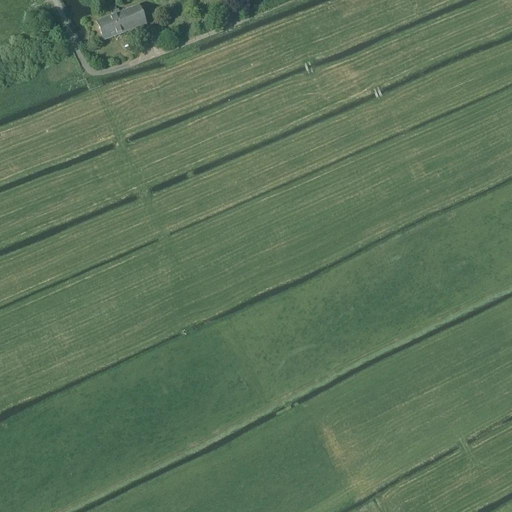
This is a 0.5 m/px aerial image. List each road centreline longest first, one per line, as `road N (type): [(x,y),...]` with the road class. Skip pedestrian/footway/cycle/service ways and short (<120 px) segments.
road 1 (track): [(178,511),(383,426),(446,428),(479,461),(511,465)]
road 2 (track): [(171,250),(90,70),(69,82)]
road 3 (unclassified): [(141,60),(88,70),(54,0)]
